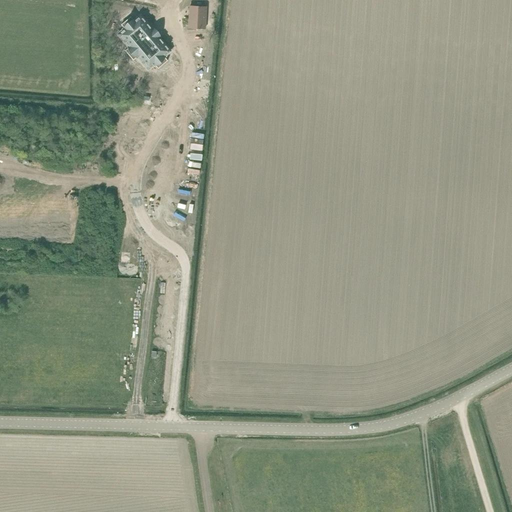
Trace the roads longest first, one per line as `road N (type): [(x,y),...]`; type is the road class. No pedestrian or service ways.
road 1 (unclassified): [(198,427),(373,425),(422,413),(511,368)]
road 2 (unclassified): [(198,427),(0,422)]
